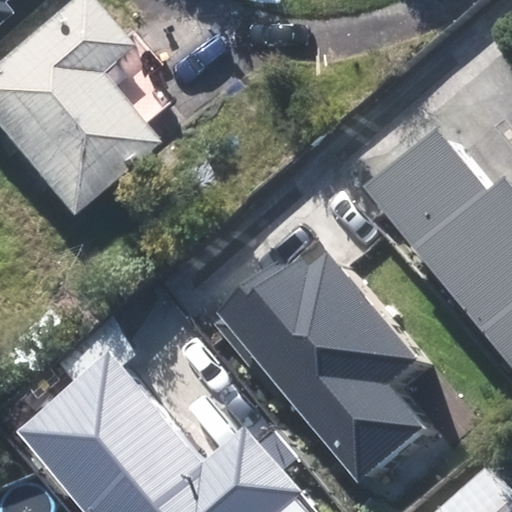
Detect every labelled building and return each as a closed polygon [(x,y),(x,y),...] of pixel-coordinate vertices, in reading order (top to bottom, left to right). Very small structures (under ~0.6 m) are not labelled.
[(0,0),(0,27),(11,18),(0,5),(0,0)] [(0,137),(67,222),(157,150),(107,87),(137,63),(86,0),(65,0),(0,52),(0,137)] [(368,185),(511,365),(511,185),(510,187),(504,179),(487,192),(438,130),(368,185)] [(442,361),(354,251),(300,293),(287,277),(240,316),(381,491),(456,431),(417,381),(442,361)] [(104,511),(329,511),(338,505),(327,492),(272,426),(224,466),(133,356),(39,433),(104,511)] [(511,511),(511,474),(504,465),(445,511),(511,511)]
